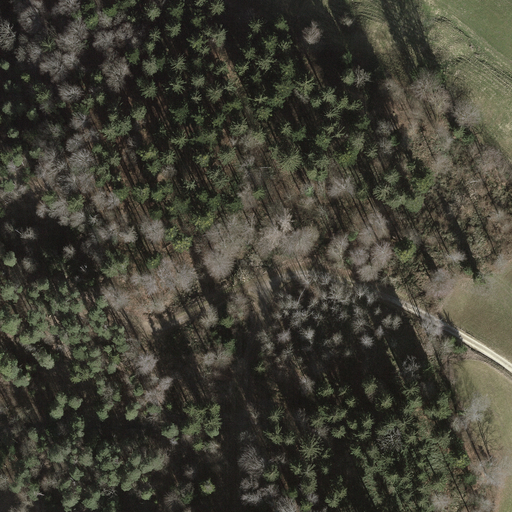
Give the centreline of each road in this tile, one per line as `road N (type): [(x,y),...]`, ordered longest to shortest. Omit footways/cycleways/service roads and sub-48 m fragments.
road 1 (track): [(511,371),(402,300),(315,270),(269,280),(126,348)]
road 2 (track): [(229,511),(238,419),(269,280)]
